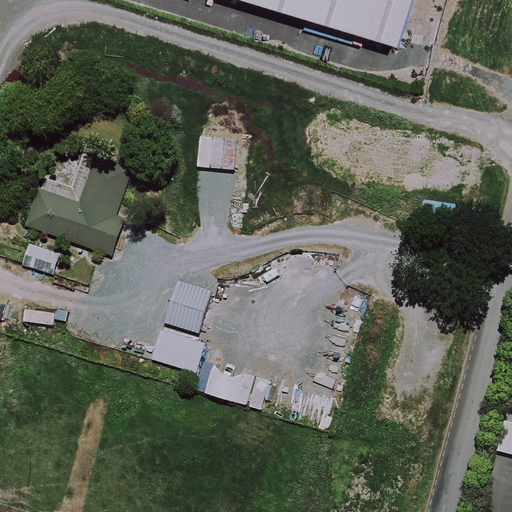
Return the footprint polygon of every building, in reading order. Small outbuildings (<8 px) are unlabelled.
[(212,0),(387,53),(403,0),(212,0)] [(133,177),(96,162),(78,206),(42,192),(29,226),(110,258),(125,221),(117,217),(133,177)] [(61,251),(32,243),(25,267),(53,275),(61,251)] [(213,292),(179,282),(166,323),(200,334),(213,292)] [(206,344),(160,331),(152,361),(197,374),(206,344)]
